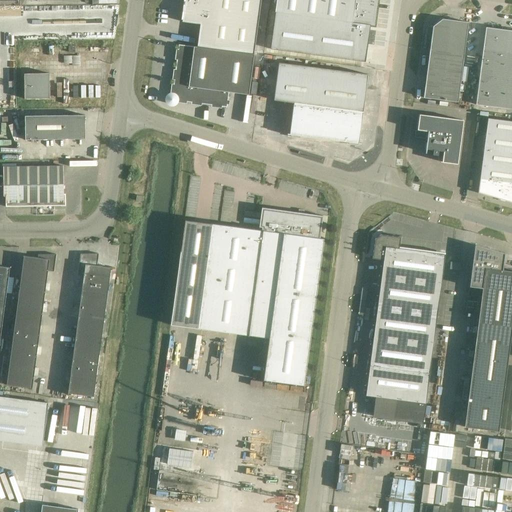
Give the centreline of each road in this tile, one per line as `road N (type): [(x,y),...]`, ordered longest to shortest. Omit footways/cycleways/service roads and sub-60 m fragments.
road 1 (unknown): [(197,134),(180,368),(218,399),(215,503),(255,511)]
road 2 (unclassified): [(312,511),(355,182)]
road 3 (unclassified): [(122,110),(355,182)]
road 4 (unclassified): [(0,232),(98,223),(111,194),(122,110)]
road 5 (unknown): [(462,213),(440,417)]
road 6 (unclassified): [(413,0),(384,191)]
road 7 (unknown): [(76,230),(55,389)]
road 8 (unclassified): [(384,191),(511,227)]
